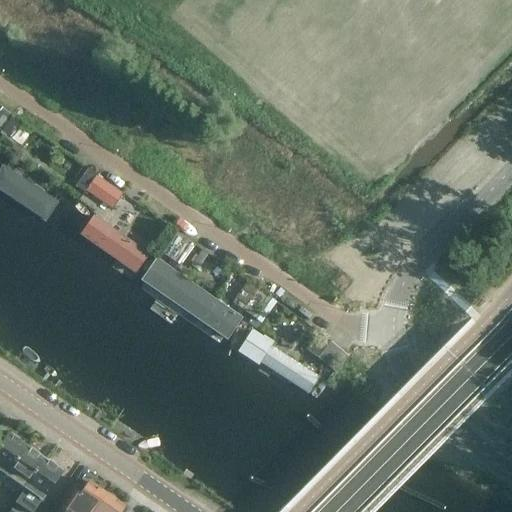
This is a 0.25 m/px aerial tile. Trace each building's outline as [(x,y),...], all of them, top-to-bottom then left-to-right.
[(22,142),(32,127),(22,120),(12,136),(22,142)] [(0,171),(0,191),(45,221),(56,203),(2,168),(0,171)] [(96,177),(86,191),(112,209),(122,194),(96,177)] [(147,255),(93,218),(81,236),(135,273),(147,255)] [(142,281),(226,339),(240,320),(156,261),(142,281)] [(255,313),(263,320),(278,301),(270,295),(255,313)] [(238,352),(307,393),(316,378),(247,337),(238,352)] [(320,357),(333,366),(344,350),(332,341),(320,357)] [(8,436),(0,447),(0,482),(1,483),(25,447),(8,436)] [(25,447),(1,483),(0,484),(0,493),(15,504),(19,498),(44,461),(25,447)] [(35,511),(63,473),(44,461),(15,504),(26,511),(35,511)] [(72,508),(78,511),(95,511),(106,495),(89,483),(72,508)] [(121,511),(124,508),(106,495),(95,511),(121,511)]
